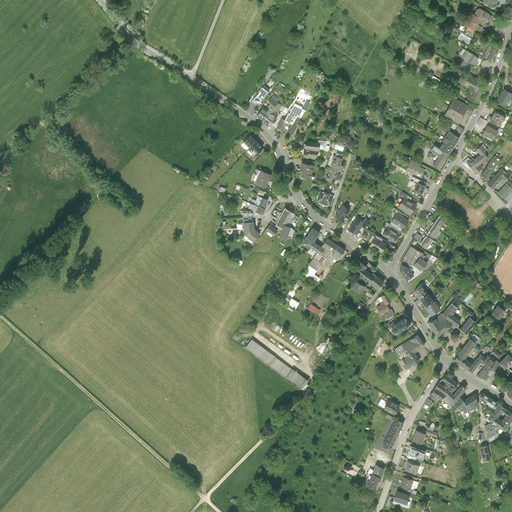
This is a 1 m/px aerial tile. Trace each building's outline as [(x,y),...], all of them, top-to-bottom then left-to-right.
[(485,19),(489,21),(492,16),(489,14),(489,13),(480,8),(477,9),(474,14),(481,18),(482,17),(485,19)] [(483,22),(485,19),(482,17),(481,18),(474,14),(473,13),(470,14),(467,18),(472,21),(477,24),(479,20),(483,22)] [(472,21),(467,18),(464,18),(462,23),(466,26),(465,27),(467,28),(466,30),(471,33),(474,28),(479,31),(481,27),(477,24),(472,21)] [(402,41),(397,49),(401,52),(407,45),(402,41)] [(490,47),(488,46),(484,57),(492,61),(497,49),(496,49),(490,47)] [(464,49),(463,48),(459,55),(463,58),(459,65),(469,72),(478,57),(468,52),(464,49)] [(264,76),(267,79),(272,71),(269,69),(264,76)] [(468,75),(463,72),(458,82),(474,90),(476,91),(478,87),(480,82),(468,75)] [(437,78),(428,74),(426,79),(434,83),(437,78)] [(267,92),(261,87),(258,92),(255,97),(254,96),(251,101),(251,102),(256,106),(267,92)] [(485,90),(478,87),(476,91),(474,90),(470,99),(479,103),(485,90)] [(511,93),(511,92),(504,88),(498,100),(506,104),(511,93)] [(268,103),(270,104),(274,107),(277,103),(280,100),(273,95),(268,103)] [(468,105),(453,98),(444,115),(458,123),(464,113),(467,108),(468,105)] [(274,107),(272,110),(277,113),(282,106),(277,103),(274,107)] [(265,111),(262,109),(257,117),(264,122),(272,110),(274,107),(270,104),(265,111)] [(296,108),(294,111),(296,112),(295,113),(297,115),(295,118),(299,121),(303,112),(296,108)] [(473,111),(467,108),(464,113),(470,116),(473,111)] [(294,111),(290,109),(283,121),(287,123),(287,122),(292,125),(295,118),(297,115),(295,113),(296,112),(294,111)] [(272,110),(264,122),(271,126),(275,119),(274,118),(277,113),(272,110)] [(505,115),(495,110),(490,120),(500,124),(500,125),(505,115)] [(295,118),(292,125),(287,132),(293,135),(297,128),(300,130),(303,123),(299,121),(295,118)] [(488,118),(486,121),(488,122),(498,127),(500,124),(490,120),(488,118)] [(480,125),(485,128),(486,125),(488,122),(486,121),(483,119),(480,125)] [(287,123),(283,121),(281,120),(278,125),(285,128),(285,127),(287,128),(289,125),(287,124),(287,123)] [(497,131),(486,125),(485,128),(482,133),(493,139),(497,131)] [(443,141),(444,141),(453,148),(459,138),(449,131),(443,141)] [(243,143),(250,150),(256,144),(249,137),(243,143)] [(453,148),(444,141),(439,149),(442,151),(445,153),(449,155),(453,148)] [(263,150),(257,143),(256,144),(250,150),(249,151),(255,157),(259,154),(263,150)] [(487,149),(483,144),(476,149),(480,155),(481,156),(484,153),(486,152),(485,151),(487,149)] [(431,152),(439,157),(442,151),(439,149),(434,146),(431,152)] [(317,157),(317,151),(311,151),(310,151),(309,159),(315,159),(316,157),(317,157)] [(439,170),(448,155),(445,153),(442,151),(439,157),(433,166),(439,170)] [(481,156),(480,155),(474,160),(479,166),(488,158),(488,157),(484,153),(481,156)] [(331,168),(342,172),(344,165),(341,164),(342,160),(340,159),(334,157),(333,156),(331,162),(333,162),(331,168)] [(499,159),(494,156),(489,164),(494,167),(499,159)] [(474,160),(473,159),(467,163),(470,167),(476,174),(482,169),(479,166),(474,160)] [(421,165),(410,160),(406,171),(421,177),(424,170),(420,168),(421,165)] [(309,179),(312,166),(301,164),(300,170),(300,171),(302,171),(300,177),(309,179)] [(494,167),(489,164),(484,172),(489,175),(494,167)] [(507,171),(503,167),(488,184),(493,189),(502,179),(504,181),(509,176),(511,173),(508,170),(507,171)] [(339,180),(342,172),(331,168),(327,180),(334,183),(336,179),(339,180)] [(270,175),(260,171),(255,184),(265,188),(270,175)] [(489,175),(484,172),(480,177),(485,180),(489,175)] [(474,181),(468,178),(465,185),(471,187),(474,181)] [(425,187),(418,183),(415,191),(422,194),(425,187)] [(506,183),(497,192),(507,202),(511,196),(511,188),(511,189),(507,185),(506,183)] [(333,197),(320,192),(317,202),(330,206),(333,197)] [(400,196),(404,198),(410,201),(411,199),(402,193),(400,196)] [(250,203),(254,205),(265,209),(268,201),(262,198),(258,196),(256,201),(251,199),(250,203)] [(410,201),(404,198),(397,208),(410,216),(416,206),(410,201)] [(265,209),(254,205),(250,203),(249,206),(246,205),(244,211),(252,210),(252,212),(255,212),(256,211),(264,214),(266,209),(265,209)] [(342,221),(348,211),(343,208),(337,218),(342,221)] [(391,212),(396,215),(401,218),(401,214),(393,209),(391,212)] [(284,224),(284,226),(287,227),(291,219),(292,215),(285,210),(283,215),(288,218),(284,224)] [(288,218),(283,215),(279,221),(284,224),(288,218)] [(298,218),(292,215),(291,219),(287,227),(290,228),(293,221),(297,222),(298,218)] [(401,218),(396,215),(391,223),(401,229),(406,221),(401,218)] [(442,217),(439,216),(431,228),(438,232),(445,222),(440,219),(442,217)] [(361,226),(363,223),(356,218),(349,229),(356,234),(361,226)] [(243,223),(243,224),(244,236),(254,230),(253,223),(252,223),(243,223)] [(385,226),(387,228),(398,234),(400,232),(390,225),(387,223),(385,226)] [(391,223),(390,225),(400,232),(401,229),(391,223)] [(277,230),(270,225),(266,229),(273,235),(277,230)] [(282,228),(279,237),(286,240),(290,228),(287,227),(284,226),(282,228)] [(398,234),(387,228),(382,236),(393,242),(398,234)] [(438,232),(431,228),(426,235),(432,240),(438,232)] [(313,229),(306,237),(314,242),(320,234),(313,229)] [(249,239),(254,243),(259,237),(260,235),(254,230),(244,236),(249,239)] [(426,235),(420,244),(426,249),(432,240),(426,235)] [(338,246),(327,239),(321,248),(314,242),(306,237),(303,242),(311,248),(308,253),(314,257),(300,276),(309,282),(311,280),(314,275),(326,258),(329,260),(332,256),(338,246)] [(380,242),(375,238),(372,243),(370,246),(375,250),(380,242)] [(386,245),(380,242),(375,250),(381,253),(386,245)] [(345,251),(338,246),(332,256),(336,259),(338,256),(340,257),(345,251)] [(410,246),(401,263),(399,267),(399,270),(406,280),(413,274),(411,271),(412,269),(411,268),(414,265),(420,257),(422,254),(423,254),(413,248),(410,246)] [(423,260),(420,257),(414,265),(421,270),(427,263),(423,260)] [(354,272),(360,276),(365,270),(367,267),(361,263),(354,272)] [(374,277),(365,270),(360,276),(369,283),(374,277)] [(318,278),(314,275),(311,280),(317,284),(322,276),(320,275),(318,278)] [(374,277),(369,283),(378,289),(384,282),(375,275),(374,277)] [(303,283),(298,280),(287,296),(291,299),(292,299),(303,283)] [(366,287),(356,281),(352,288),(361,293),(364,290),(366,292),(368,289),(366,287)] [(422,286),(414,291),(420,299),(427,294),(422,286)] [(383,301),(385,304),(386,303),(391,301),(387,293),(381,296),(383,301)] [(427,294),(420,299),(425,307),(434,301),(428,293),(427,294)] [(456,297),(451,303),(457,308),(462,301),(456,297)] [(292,299),(291,299),(288,304),(288,305),(295,309),(299,304),(292,299)] [(390,310),(386,303),(385,304),(383,301),(380,302),(382,305),(378,307),(381,314),(387,311),(390,310)] [(434,301),(425,307),(431,315),(440,309),(434,301)] [(457,308),(451,303),(442,314),(442,313),(437,318),(430,322),(430,321),(428,323),(437,336),(451,326),(453,328),(456,326),(458,327),(460,329),(461,327),(459,325),(460,321),(452,315),(457,308)] [(320,310),(311,305),(308,309),(317,315),(320,310)] [(498,306),(492,314),(500,319),(505,311),(498,306)] [(465,307),(462,311),(470,317),(473,313),(465,307)] [(391,309),(390,310),(387,311),(388,313),(385,315),(387,319),(394,315),(391,309)] [(399,331),(399,332),(410,325),(405,317),(395,324),(394,325),(395,326),(393,327),(392,330),(393,332),(397,332),(399,331)] [(461,327),(460,329),(466,334),(475,322),(470,317),(461,327)] [(473,334),(471,338),(476,341),(478,343),(480,340),(479,339),(479,338),(473,334)] [(424,346),(417,335),(394,349),(401,359),(400,360),(406,368),(419,360),(417,356),(414,353),(424,346)] [(476,341),(471,338),(467,343),(458,355),(455,360),(467,369),(471,362),(465,358),(467,355),(470,356),(475,350),(477,352),(480,348),(475,344),(476,341)] [(290,368),(251,340),(245,348),(284,376),(290,368)] [(322,352),(327,342),(320,340),(316,349),(322,352)] [(487,345),(481,353),(483,355),(486,351),(487,352),(491,348),(487,345)] [(495,349),(492,353),(497,357),(500,354),(495,349)] [(481,353),(468,369),(472,372),(481,362),(485,357),(483,355),(481,353)] [(511,357),(507,353),(499,362),(501,364),(505,368),(511,360),(511,357)] [(485,357),(481,362),(485,366),(489,369),(495,361),(490,356),(489,357),(487,355),(485,357)] [(485,366),(483,368),(487,371),(481,378),(485,381),(486,381),(501,364),(499,362),(496,360),(495,361),(489,369),(485,366)] [(483,368),(477,375),(481,378),(487,371),(483,368)] [(307,380),(292,369),(286,378),(301,389),(307,380)] [(438,382),(435,387),(446,394),(449,390),(444,387),(448,383),(452,385),(455,381),(446,374),(442,380),(438,382)] [(454,394),(449,390),(446,394),(442,400),(451,407),(460,396),(466,389),(461,385),(454,394)] [(446,394),(435,387),(429,396),(436,401),(438,397),(442,400),(446,394)] [(490,398),(483,393),(479,398),(487,403),(490,398)] [(471,397),(464,400),(466,403),(462,407),(465,413),(477,406),(475,394),(471,397)] [(460,396),(451,407),(455,411),(458,407),(460,409),(462,407),(466,403),(464,400),(463,399),(460,396)] [(498,403),(490,398),(487,403),(495,408),(498,403)] [(399,405),(390,400),(385,409),(394,414),(399,405)] [(511,413),(508,410),(499,404),(488,419),(495,424),(492,426),(490,423),(485,426),(489,442),(499,437),(498,435),(503,428),(504,429),(511,418),(511,413)] [(390,448),(403,423),(396,419),(383,445),(390,448)] [(429,426),(428,426),(425,432),(436,437),(437,433),(432,431),(433,428),(432,428),(429,426)] [(425,433),(417,430),(413,440),(422,443),(425,433)] [(487,445),(480,447),(482,457),(489,456),(487,445)] [(425,451),(411,446),(408,454),(422,459),(425,451)] [(413,463),(407,461),(405,469),(416,473),(419,465),(413,463)] [(381,477),(385,468),(376,464),(366,485),(375,489),(381,477)] [(413,480),(403,476),(400,486),(408,488),(410,489),(413,480)] [(406,494),(398,491),(395,500),(407,504),(409,496),(410,495),(406,494)]
